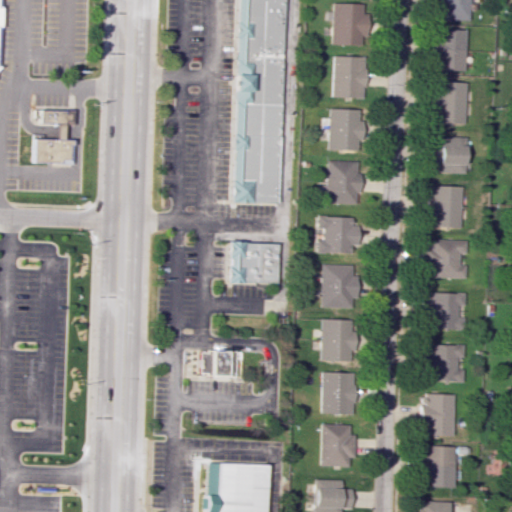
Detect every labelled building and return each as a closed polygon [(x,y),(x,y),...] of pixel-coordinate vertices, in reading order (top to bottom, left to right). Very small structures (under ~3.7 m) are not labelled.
[(276,62),(277,0),(236,0),(235,60),(276,62)] [(431,0),(431,9),(435,9),(435,19),(467,20),(467,0),(431,0)] [(327,44),(358,44),(359,34),(363,34),(363,3),(328,2),(327,44)] [(462,29),(430,28),(429,70),(461,70),(462,29)] [(361,98),(362,56),(329,55),(328,96),(361,98)] [(274,102),(276,62),(235,60),(234,101),(274,102)] [(461,123),(463,82),(428,81),(427,112),(430,112),(430,122),(461,123)] [(273,134),(274,102),(234,101),(233,132),(273,134)] [(34,105),(71,107),(71,111),(74,111),(74,125),(34,124),(34,105)] [(359,109),(325,108),(324,149),(357,150),(359,109)] [(271,201),(273,134),(233,132),(230,199),(271,201)] [(425,163),(436,163),(435,172),(461,172),(462,136),(436,135),(436,143),(426,143),(425,163)] [(32,140),(70,142),(69,165),(31,164),(32,140)] [(322,203),(355,204),(356,160),(323,159),(322,203)] [(456,227),(458,186),(428,185),(427,194),(423,194),(423,217),(427,217),(426,226),(456,227)] [(313,252),(347,252),(347,245),(356,246),(356,225),(349,225),(349,216),(314,215),(314,228),(320,228),(320,239),(313,239),(313,252)] [(420,267),(426,267),(426,277),(462,277),(462,264),(456,264),(456,253),(463,253),(463,239),(428,238),(428,248),(420,247),(420,267)] [(221,283),(264,286),(267,245),(224,243),(221,283)] [(317,306),(348,307),(349,296),(353,297),(354,276),(349,276),(349,264),(318,263),(317,306)] [(461,292),(426,291),(426,300),(420,299),(419,319),(425,319),(425,328),(460,329),(461,292)] [(349,361),(350,319),(317,318),(315,360),(349,361)] [(418,352),(417,371),(423,371),(422,380),(458,380),(458,359),(459,359),(459,344),(424,343),(424,352),(418,352)] [(233,350),(233,376),(198,374),(198,373),(191,372),(192,350),(199,350),(199,349),(233,350)] [(349,372),(316,371),(315,413),(348,413),(349,372)] [(448,394),(416,393),(415,434),(447,435),(448,394)] [(313,465),(344,466),(344,458),(348,458),(349,433),(343,433),(343,424),(315,423),(313,465)] [(413,455),(412,476),(416,476),(416,486),(447,487),(448,446),(417,445),(417,455),(413,455)] [(197,511),(257,511),(259,464),(200,462),(197,511)] [(334,511),(335,508),(345,508),(345,487),(335,487),(335,479),(308,478),(307,511),(334,511)] [(441,511),(442,501),(412,500),(411,511),(441,511)]
